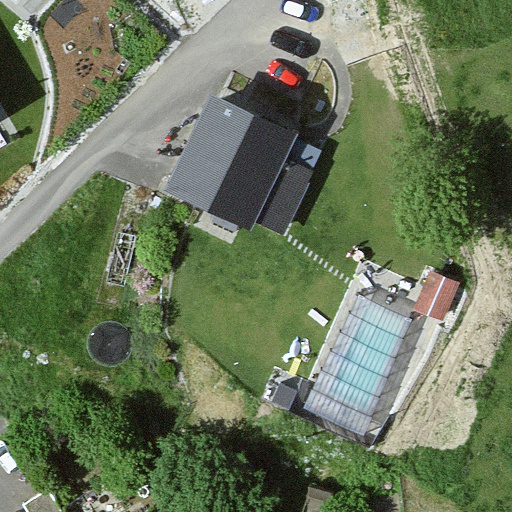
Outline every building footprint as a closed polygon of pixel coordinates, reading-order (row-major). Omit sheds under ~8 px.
[(294,125),(210,85),(162,184),(282,241),(317,167),(282,150),(294,125)] [(457,282),(432,272),(418,305),(443,315),(457,282)] [(19,497),(27,511),(64,511),(47,481),(19,497)] [(330,511),(336,494),(306,486),(300,506),(322,511),(330,511)] [(151,511),(140,493),(107,511),(151,511)]
